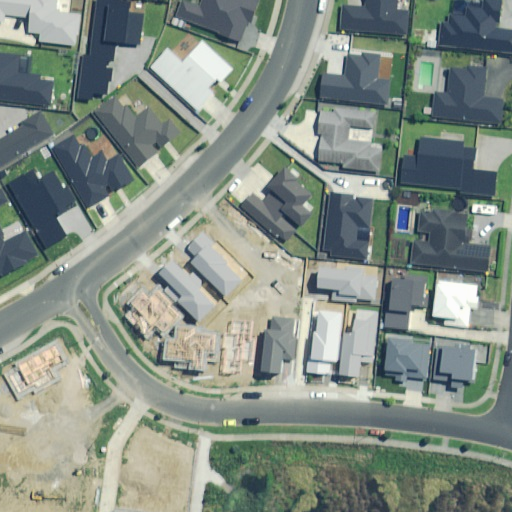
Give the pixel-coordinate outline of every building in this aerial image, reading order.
[(0,0),(0,19),(5,20),(6,14),(31,17),(30,31),(42,33),(41,41),(76,44),(80,14),(57,11),(58,0),(0,0)] [(130,11),(131,0),(127,0),(97,0),(91,55),(85,54),(80,97),(93,99),(94,92),(108,94),(109,79),(113,80),(114,67),(107,67),(108,59),(115,60),(117,41),(141,43),(145,13),(130,11)] [(184,0),(182,0),(177,16),(221,31),(220,33),(241,41),(248,21),(252,22),(260,0),(202,0),(201,6),(184,0)] [(398,9),(399,0),(368,0),(367,6),(344,4),(342,28),(408,34),(410,10),(398,9)] [(503,1),(492,0),(485,0),(485,10),(469,9),(468,17),(452,16),(451,24),(443,23),(441,44),(511,51),(511,30),(500,30),(503,1)] [(169,48),(152,66),(199,109),(215,91),(210,87),(218,77),(222,81),(234,68),(203,41),(184,62),(169,48)] [(380,78),(383,53),(363,51),(363,55),(349,53),(347,75),(324,72),(322,96),(389,104),(392,79),(380,78)] [(0,98),(52,105),(55,81),(41,79),(41,74),(19,72),(21,54),(0,52),(0,98)] [(469,57),(468,66),(485,68),(486,58),(469,57)] [(451,79),(441,78),(440,89),(450,90),(450,94),(436,93),(434,117),(501,123),(503,100),(484,99),(487,69),(467,67),(467,70),(452,69),(451,79)] [(115,96),(96,111),(140,167),(159,153),(153,145),(158,141),(163,147),(181,133),(170,119),(163,125),(149,107),(137,116),(128,104),(124,107),(115,96)] [(335,111),(323,110),(320,133),(324,134),(321,159),(345,162),(344,167),(381,171),(383,148),(372,147),(373,142),(350,139),(351,125),(374,127),(376,112),(336,107),(335,111)] [(0,167),(28,150),(28,149),(55,133),(42,110),(23,121),(25,125),(0,139),(0,167)] [(74,135),(54,147),(90,208),(110,196),(105,187),(109,184),(113,190),(134,178),(120,154),(108,161),(102,151),(92,157),(85,144),(81,146),(74,135)] [(466,140),(422,136),(420,156),(405,155),(402,183),(463,188),(463,191),(496,195),(499,171),(476,169),(478,147),(466,146),(466,140)] [(270,195),(288,211),(304,225),(315,213),(305,205),(314,194),(299,181),(302,178),(288,166),(271,186),(275,189),(270,195)] [(56,213),(77,201),(68,187),(65,189),(54,171),(40,179),(34,169),(10,183),(48,247),(69,235),(56,213)] [(0,228),(2,228),(0,224),(0,206),(9,201),(2,188),(0,189),(0,228)] [(355,194),(332,191),(326,249),(334,250),(333,255),(368,259),(375,198),(355,196),(355,194)] [(254,192),(242,205),(279,236),(281,234),(288,240),(297,230),(283,217),(288,211),(270,195),(265,201),(254,192)] [(467,230),(469,217),(454,215),(455,211),(433,209),(433,213),(421,211),(419,233),(418,241),(415,241),(412,265),(488,274),(492,247),(469,245),(471,230),(467,230)] [(27,261),(39,255),(27,230),(5,242),(2,236),(5,234),(2,228),(0,228),(0,275),(3,274),(3,275),(28,262),(27,261)] [(199,257),(194,262),(229,296),(244,281),(228,265),(231,263),(213,246),(216,243),(205,233),(190,248),(199,257)] [(202,288),(175,260),(162,272),(173,283),(166,290),(181,305),(183,303),(202,322),(218,306),(201,289),(202,288)] [(257,287),(254,306),(279,309),(280,298),(285,299),(286,291),(291,291),(292,283),(303,284),(306,261),(290,260),(289,270),(276,269),(275,277),(263,276),(262,287),(257,287)] [(346,270),(323,267),(321,287),(335,289),(334,299),(358,302),(358,298),(376,300),(379,277),(365,275),(365,269),(346,267),(346,270)] [(425,306),(427,278),(405,276),(405,278),(393,277),(392,290),(390,289),(386,328),(410,330),(412,312),(414,312),(415,305),(425,306)] [(470,308),(478,309),(479,297),(476,297),(477,286),(439,282),(436,317),(445,318),(445,325),(468,327),(470,308)] [(151,298),(144,291),(132,303),(138,308),(130,315),(149,334),(158,326),(165,333),(183,316),(172,305),(174,303),(160,289),(151,298)] [(342,338),(345,313),(322,310),(320,333),(317,332),(314,356),(311,355),(309,371),(331,374),(333,359),(342,360),(344,339),(342,338)] [(373,362),(379,312),(359,310),(356,334),(348,333),(343,375),(362,377),(363,361),(373,362)] [(296,318),(273,315),(272,330),(266,330),(264,348),(267,348),(264,372),(284,374),(285,359),(296,360),(298,337),(294,337),(296,318)] [(255,319),(232,317),(231,332),(225,331),(223,349),(226,349),(223,374),(243,376),(244,361),(255,362),(258,339),(253,338),(255,319)] [(197,329),(181,327),(179,341),(171,340),(169,358),(181,359),(180,365),(205,367),(206,358),(216,359),(219,335),(197,333),(197,329)] [(413,337),(385,334),(383,353),(388,354),(385,376),(397,377),(397,380),(407,382),(408,377),(424,379),(428,344),(412,342),(413,337)] [(20,368),(9,375),(20,395),(36,386),(37,388),(57,377),(53,369),(66,362),(56,344),(19,365),(20,368)] [(477,350),(436,346),(433,380),(453,382),(453,388),(464,389),(465,381),(474,382),(477,350)] [(0,467),(0,473),(6,485),(20,477),(19,474),(37,464),(36,462),(55,451),(44,432),(4,454),(9,462),(0,467)] [(170,482),(126,476),(123,495),(139,497),(138,507),(161,510),(161,507),(185,510),(187,494),(169,491),(170,482)]
